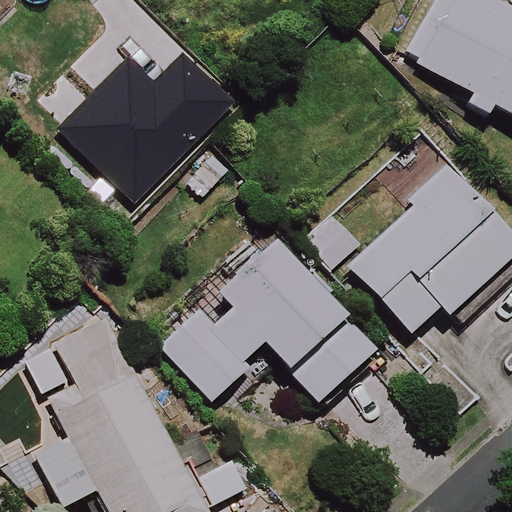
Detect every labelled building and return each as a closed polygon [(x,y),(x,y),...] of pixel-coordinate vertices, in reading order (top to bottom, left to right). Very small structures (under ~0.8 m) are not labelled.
[(468,102),(460,116),(483,129),(491,115),(511,126),(511,18),(479,0),(435,0),(400,62),(468,102)] [(179,184),(201,205),(232,174),(210,153),(179,184)] [(511,280),(511,244),(447,171),(408,206),(413,212),(348,271),(409,339),(440,312),(456,330),(511,280)] [(372,355),(274,246),(216,298),(229,313),(212,329),(197,312),(157,348),(209,405),(266,354),(314,408),(372,355)] [(197,511),(105,329),(55,355),(75,393),(48,407),(100,511),(197,511)]
